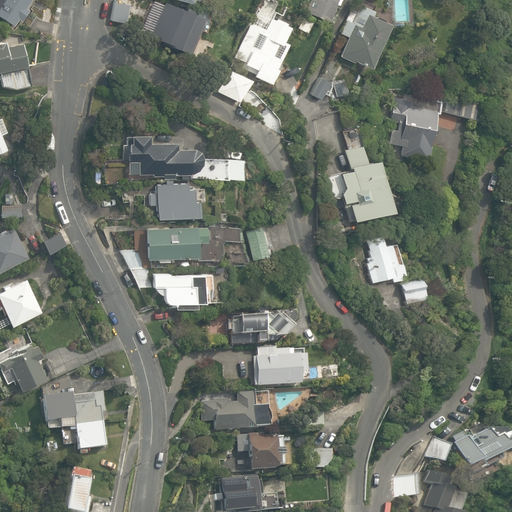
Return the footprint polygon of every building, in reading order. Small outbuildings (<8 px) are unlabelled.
[(25,7),(30,0),(0,0),(0,14),(14,24),(18,18),(20,20),(28,9),(25,7)] [(306,0),(303,10),(327,19),(333,3),(336,4),(337,0),(306,0)] [(156,13),(153,22),(156,23),(151,37),(163,41),(162,44),(188,53),(197,29),(205,32),(208,22),(202,20),(202,18),(190,14),(191,11),(163,1),(159,14),(156,13)] [(110,19),(120,21),(123,4),(113,2),(110,19)] [(346,37),(338,57),(351,62),(351,60),(368,68),(389,24),(382,21),(381,19),(374,16),(373,17),(370,16),(372,11),(359,4),(350,22),(345,19),(339,34),(346,37)] [(318,24),(301,13),(294,23),(312,34),(318,24)] [(240,68),(266,80),(271,70),(273,71),(286,44),(281,42),(288,27),(284,25),(285,23),(275,18),(274,20),(269,17),(265,27),(260,25),(259,26),(249,22),(233,56),(243,61),(240,68)] [(0,80),(1,86),(16,89),(32,85),(22,43),(6,46),(5,41),(0,42),(0,80)] [(217,84),(235,92),(239,82),(221,74),(217,84)] [(310,93),(321,98),(328,82),(318,77),(310,93)] [(439,111),(473,119),(477,100),(444,92),(439,111)] [(430,123),(433,111),(409,106),(410,101),(392,97),(386,120),(397,122),(395,130),(390,128),(387,143),(400,146),(398,156),(424,162),(430,134),(433,135),(436,124),(430,123)] [(342,130),(349,128),(347,122),(340,124),(342,130)] [(222,133),(218,138),(224,142),(228,137),(222,133)] [(189,175),(197,171),(201,165),(201,159),(199,152),(192,149),(175,148),(175,143),(147,143),(148,135),(129,136),(129,143),(128,143),(128,162),(139,162),(139,174),(151,174),(151,177),(153,177),(153,179),(174,179),(174,175),(189,175)] [(339,193),(347,219),(386,207),(371,155),(362,158),(357,142),(341,146),(348,167),(324,174),(330,196),(339,193)] [(156,219),(199,217),(198,203),(194,203),(194,188),(187,189),(187,183),(171,184),(171,180),(164,181),(164,183),(154,183),(155,193),(148,193),(148,206),(155,205),(156,219)] [(0,204),(1,217),(21,216),(21,204),(0,204)] [(205,227),(145,228),(146,260),(158,260),(158,262),(169,262),(169,258),(193,258),(193,259),(216,259),(216,256),(221,252),(220,243),(223,241),(234,240),(234,237),(237,237),(237,230),(233,230),(233,226),(220,226),(219,221),(205,221),(205,227)] [(267,256),(259,226),(244,230),(252,260),(267,256)] [(0,271),(27,257),(12,228),(0,234),(0,233),(0,271)] [(59,232),(41,241),(47,253),(65,244),(59,232)] [(366,262),(371,282),(390,277),(391,281),(400,278),(399,275),(402,274),(399,262),(395,263),(389,243),(383,245),(380,235),(365,239),(368,249),(367,249),(369,256),(366,257),(367,262),(366,262)] [(210,288),(209,274),(168,275),(168,273),(150,274),(150,268),(144,268),(133,248),(119,248),(131,269),(138,287),(159,286),(159,291),(163,291),(163,299),(167,303),(173,303),(174,308),(195,307),(195,302),(206,302),(206,288),(210,288)] [(399,283),(405,302),(423,297),(417,277),(399,283)] [(0,301),(12,326),(41,312),(25,279),(8,286),(7,284),(2,287),(0,281),(0,301)] [(228,319),(229,345),(262,343),(262,342),(273,342),(276,337),(283,337),(294,319),(294,312),(267,313),(267,315),(253,316),(254,318),(228,319)] [(0,326),(0,335),(12,331),(8,323),(0,326)] [(389,342),(377,325),(366,333),(378,350),(389,342)] [(10,366),(21,390),(46,378),(37,359),(42,357),(36,345),(31,347),(29,343),(16,350),(17,352),(0,360),(0,367),(1,370),(10,366)] [(252,357),(253,385),(298,384),(297,372),(304,372),(303,355),(290,355),(290,350),(274,350),(273,346),(256,347),(256,357),(252,357)] [(321,369),(322,378),(338,377),(337,368),(321,369)] [(79,449),(80,454),(86,453),(85,448),(104,446),(99,412),(104,412),(101,392),(70,397),(69,393),(41,397),(45,422),(73,417),(77,450),(79,449)] [(253,406),(253,393),(234,393),(235,402),(225,403),(225,399),(211,400),(211,402),(198,402),(199,423),(213,422),(213,431),(253,429),(253,427),(267,427),(267,422),(269,419),(269,413),(267,410),(266,405),(253,406)] [(300,412),(300,428),(322,428),(322,412),(300,412)] [(489,441),(483,430),(466,440),(464,437),(462,438),(459,432),(449,437),(452,442),(450,444),(463,468),(460,469),(464,476),(476,470),(480,478),(494,471),(490,463),(495,460),(493,456),(502,451),(498,443),(496,444),(493,439),(489,441)] [(245,435),(247,471),(271,470),(274,466),(280,466),(279,438),(266,437),(266,433),(245,435)] [(431,438),(421,458),(439,463),(448,446),(431,438)] [(309,467),(330,467),(331,449),(309,449),(309,467)] [(86,511),(90,497),(84,496),(89,471),(71,468),(63,510),(72,511),(86,511)] [(421,506),(438,511),(443,511),(451,489),(445,487),(448,479),(425,471),(421,481),(428,484),(421,506)] [(211,491),(212,498),(219,498),(220,509),(229,508),(229,511),(268,508),(267,504),(272,504),(271,497),(266,493),(260,493),(258,473),(217,477),(218,490),(211,491)] [(419,493),(417,473),(395,475),(397,495),(419,493)]
